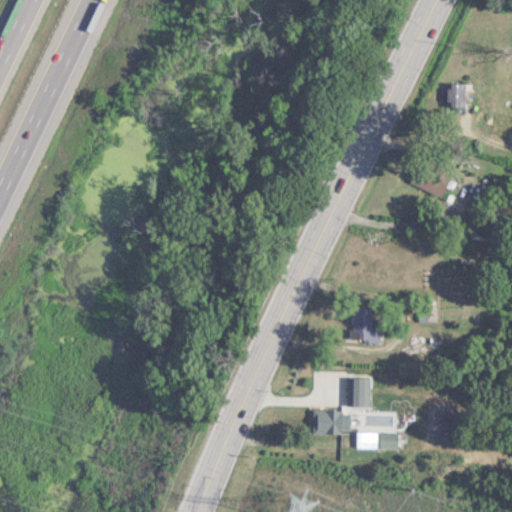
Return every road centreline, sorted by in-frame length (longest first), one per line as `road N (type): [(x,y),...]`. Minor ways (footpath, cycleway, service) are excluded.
road 1 (secondary): [(195,511),(435,0)]
road 2 (motorway): [(0,176),(84,0)]
